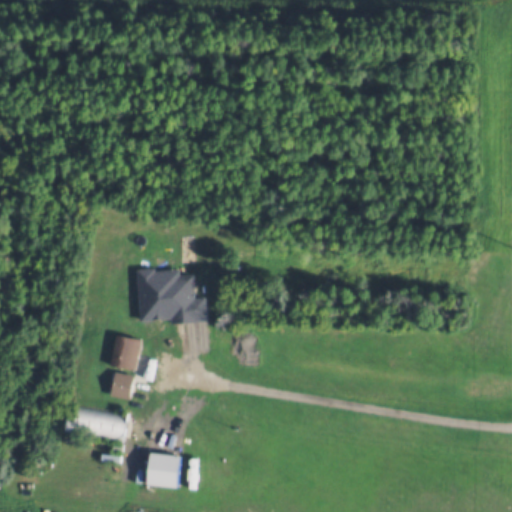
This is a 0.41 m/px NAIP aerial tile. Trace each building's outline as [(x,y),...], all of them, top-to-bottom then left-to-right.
[(135,267),(152,265),(152,268),(177,265),(178,271),(193,270),(195,295),(203,294),(205,318),(170,321),(169,316),(140,319),(135,267)] [(109,363),(114,332),(138,336),(133,367),(109,363)] [(131,373),(127,393),(107,389),(111,369),(131,373)] [(61,429),(66,401),(126,412),(121,439),(61,429)] [(148,450),(178,454),(175,485),(144,482),(148,450)]
